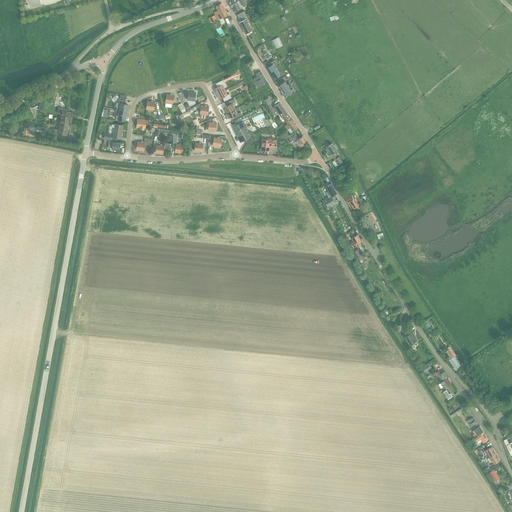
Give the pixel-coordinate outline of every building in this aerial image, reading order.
[(233,0),(229,2),(233,12),(240,8),(235,0),(233,0)] [(254,5),(260,15),(265,13),(261,7),(262,6),(260,2),(254,5)] [(214,13),(218,20),(222,18),(228,14),(221,4),(216,7),(218,10),(214,13)] [(239,22),(246,34),(252,31),(245,19),(247,18),(246,15),(239,18),(241,22),(239,22)] [(270,66),(268,68),(275,79),(276,78),(275,78),(280,75),(274,65),(276,64),(274,60),(268,64),(270,66)] [(241,74),(239,71),(236,73),(223,79),(225,81),(233,77),(232,77),(235,75),(238,75),(241,74)] [(259,87),(267,82),(261,71),(256,74),(258,77),(254,79),(259,87)] [(214,89),(216,94),(225,90),(222,85),(225,84),(223,80),(217,83),(219,87),(214,89)] [(279,84),(279,85),(286,95),(289,94),(290,96),(295,93),(292,88),(290,89),(285,81),(284,81),(285,82),(280,85),(279,84)] [(227,95),(225,90),(216,94),(219,99),(224,97),(226,101),(231,98),(229,94),(227,95)] [(195,101),(196,93),(188,92),(187,100),(195,101)] [(173,104),(174,96),(166,95),(165,103),(173,104)] [(282,117),(286,122),(291,119),(279,103),(273,107),(270,103),(271,102),(268,98),(265,100),(271,109),(270,109),(275,116),(278,113),(281,117),(282,117)] [(223,108),(226,113),(235,109),(232,103),(235,102),(234,99),(228,102),(230,105),(223,108)] [(118,108),(117,109),(127,111),(128,105),(125,104),(126,101),(120,100),(119,103),(117,103),(117,104),(116,107),(117,107),(118,108)] [(154,110),(155,102),(147,101),(146,109),(154,110)] [(208,115),(209,107),(201,106),(200,114),(208,115)] [(55,129),(54,133),(58,134),(66,135),(69,122),(72,122),(73,112),(62,110),(63,109),(58,108),(57,114),(60,114),(59,116),(61,116),(59,130),(55,129)] [(127,111),(117,109),(115,109),(115,112),(119,113),(118,116),(117,116),(116,119),(125,121),(127,111)] [(237,114),(235,109),(226,113),(228,118),(235,115),(236,118),(242,115),(241,112),(237,114)] [(137,119),(136,127),(140,127),(140,129),(144,129),(144,128),(145,128),(146,120),(137,119)] [(295,124),(291,119),(286,122),(284,124),(287,129),(290,128),(293,131),(297,128),(295,124)] [(247,143),(253,133),(249,130),(248,131),(243,121),(242,122),(241,121),(236,123),(237,124),(232,127),(240,142),(243,140),(247,143)] [(215,131),(216,123),(209,122),(208,130),(215,131)] [(121,137),(123,125),(115,124),(113,136),(121,137)] [(28,128),(24,127),(23,135),(28,136),(33,136),(34,132),(28,132),(28,128)] [(153,137),(154,128),(151,128),(150,133),(145,133),(145,136),(153,137)] [(295,133),(290,136),(292,140),(294,139),(295,141),(296,141),(300,148),(304,145),(303,143),(306,141),(303,136),(298,139),(297,137),(298,137),(295,133)] [(220,147),(221,139),(214,138),(213,146),(220,147)] [(270,145),(272,145),(272,146),(276,147),(277,139),(267,139),(267,140),(262,139),(261,150),(269,151),(270,145)] [(109,142),(108,146),(112,146),(112,148),(120,149),(120,143),(113,142),(113,140),(109,140),(109,142)] [(144,151),(145,143),(137,142),(136,150),(144,151)] [(155,152),(155,153),(163,154),(163,152),(163,149),(170,150),(170,144),(164,143),(164,146),(157,145),(155,152)] [(202,152),(203,144),(195,143),(194,151),(202,152)] [(328,156),(333,153),(337,150),(332,143),(329,146),(327,143),(323,146),(327,152),(326,153),(328,156)] [(175,152),(176,152),(182,153),(183,145),(176,144),(175,152)] [(329,198),(337,194),(331,183),(326,186),(328,191),(326,192),(329,198)] [(345,198),(347,203),(349,202),(353,209),(356,207),(357,210),(360,208),(354,199),(351,194),(345,198)] [(324,200),(321,201),(323,205),(325,204),(326,204),(328,209),(332,207),(330,202),(333,200),(331,196),(329,198),(328,198),(324,200)] [(368,226),(373,223),(369,216),(364,219),(368,226)] [(350,243),(353,248),(356,246),(356,247),(360,245),(359,244),(362,242),(357,235),(351,238),(353,241),(350,243)] [(358,258),(361,263),(363,262),(362,260),(364,258),(362,255),(358,249),(354,252),(358,258)] [(413,332),(408,335),(406,336),(411,345),(418,340),(413,332)] [(449,349),(444,352),(449,360),(455,369),(461,366),(454,356),(456,356),(454,352),(451,349),(450,346),(448,347),(449,349)] [(440,378),(442,382),(448,378),(444,372),(442,373),(440,371),(437,372),(440,378)] [(448,386),(452,383),(448,378),(442,382),(441,382),(445,388),(448,386)] [(448,399),(453,396),(451,393),(449,394),(447,390),(444,392),(448,399)] [(473,435),(475,438),(484,431),(480,426),(479,426),(475,421),(470,424),(474,430),(473,431),(475,434),(473,435)] [(477,441),(478,441),(479,440),(481,439),(484,443),(489,439),(484,431),(475,438),(477,441)] [(486,450),(489,455),(486,457),(487,459),(490,457),(496,453),(492,447),(486,450)] [(490,457),(491,459),(494,464),(500,460),(496,453),(490,457)] [(494,469),(490,472),(495,480),(500,477),(494,469)]
